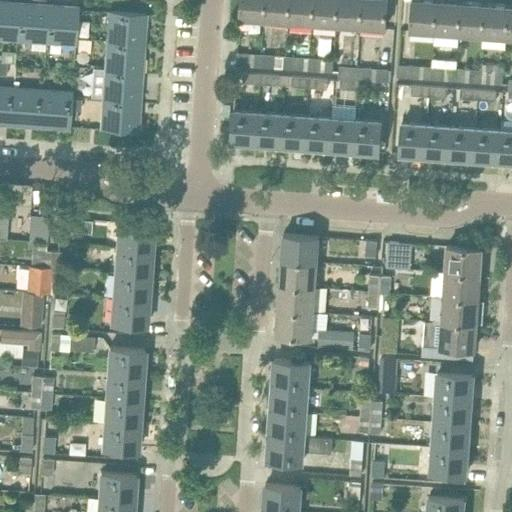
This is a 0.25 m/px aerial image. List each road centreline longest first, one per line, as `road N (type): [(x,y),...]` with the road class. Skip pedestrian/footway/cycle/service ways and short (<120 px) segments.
road 1 (residential): [(189,197),(167,511)]
road 2 (residential): [(244,511),(267,203)]
road 3 (residential): [(511,204),(480,202),(436,215),(267,203)]
road 4 (residential): [(511,300),(497,511)]
road 5 (residential): [(197,197),(211,0)]
road 6 (residential): [(189,197),(122,192),(90,175),(0,167)]
